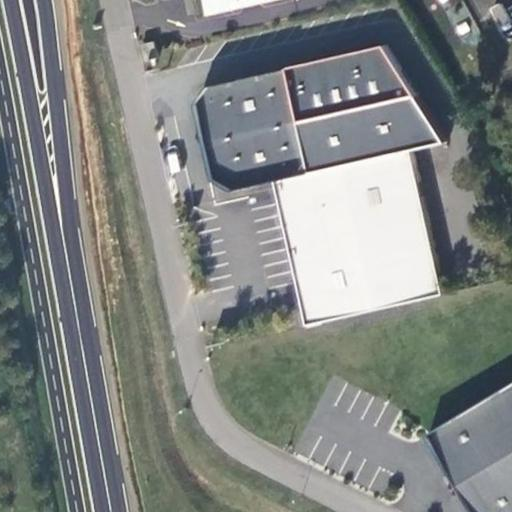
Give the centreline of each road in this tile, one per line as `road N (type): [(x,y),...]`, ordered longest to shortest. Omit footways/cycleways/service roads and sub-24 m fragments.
road 1 (unclassified): [(367,511),(215,427),(180,316),(114,0)]
road 2 (secondary): [(122,511),(27,0)]
road 3 (secondary): [(4,0),(95,511)]
